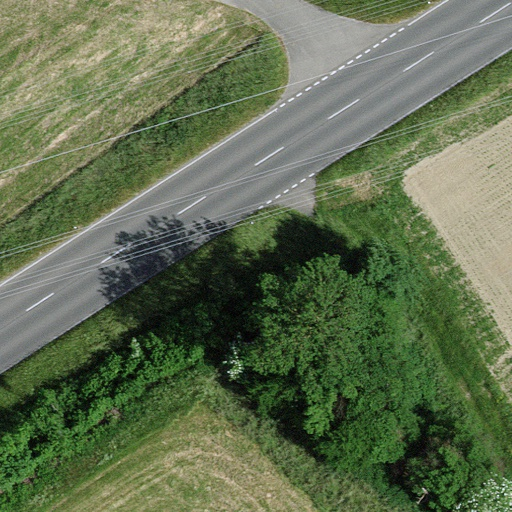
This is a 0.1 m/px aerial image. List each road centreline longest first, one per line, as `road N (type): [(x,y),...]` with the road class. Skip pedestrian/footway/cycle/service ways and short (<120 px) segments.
road 1 (primary): [(0,328),(511,1)]
road 2 (track): [(374,89),(300,21),(256,0)]
